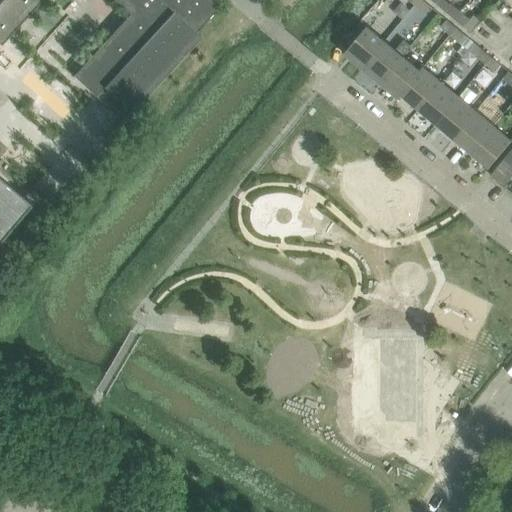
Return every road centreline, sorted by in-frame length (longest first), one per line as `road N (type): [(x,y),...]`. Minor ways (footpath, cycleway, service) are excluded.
road 1 (residential): [(511,241),(328,82)]
road 2 (residential): [(431,511),(497,409)]
